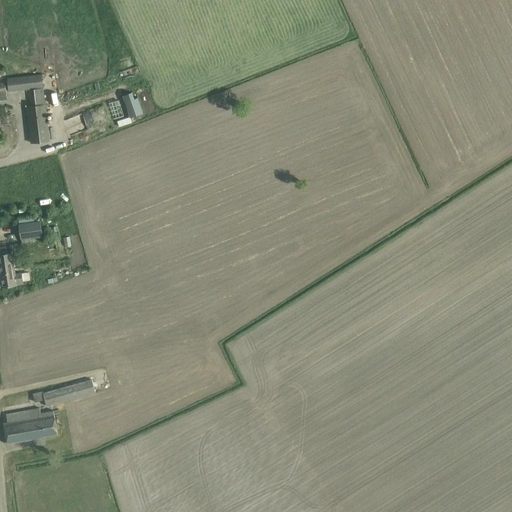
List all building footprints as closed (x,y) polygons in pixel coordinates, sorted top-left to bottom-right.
[(27,107),(31,143),(49,141),(45,104),(44,88),(42,75),(7,79),(8,92),(28,90),(30,106),(27,107)] [(122,95),(130,117),(143,113),(138,97),(134,98),(132,92),(122,95)] [(130,116),(117,120),(119,126),(132,122),(130,116)] [(34,221),(19,224),(21,240),(30,239),(37,238),(34,221)] [(2,254),(0,254),(0,274),(0,276),(2,287),(12,285),(22,284),(22,281),(30,280),(29,272),(21,273),(15,274),(12,253),(7,254),(6,251),(2,252),(2,254)] [(44,380),(28,386),(32,394),(47,388),(44,380)] [(47,406),(56,403),(95,393),(92,380),(55,390),(43,393),(43,391),(33,394),(35,402),(45,399),(47,406)] [(7,444),(17,442),(57,436),(53,411),(41,413),(40,408),(6,414),(7,422),(3,423),(7,444)]
